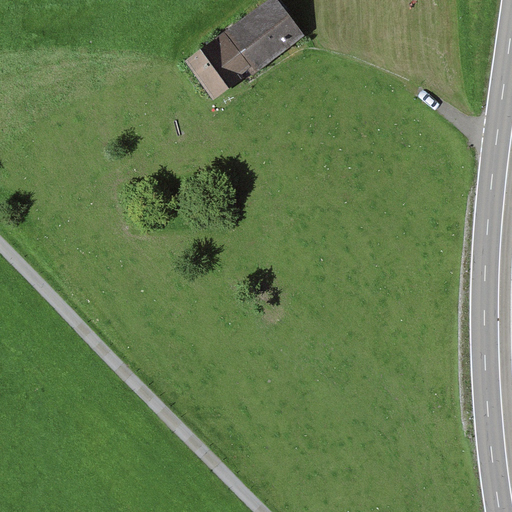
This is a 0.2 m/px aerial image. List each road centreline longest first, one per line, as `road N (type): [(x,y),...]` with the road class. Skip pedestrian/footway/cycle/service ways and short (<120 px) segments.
road 1 (tertiary): [(500,511),(485,265),(511,34)]
road 2 (unclassified): [(263,511),(0,243)]
